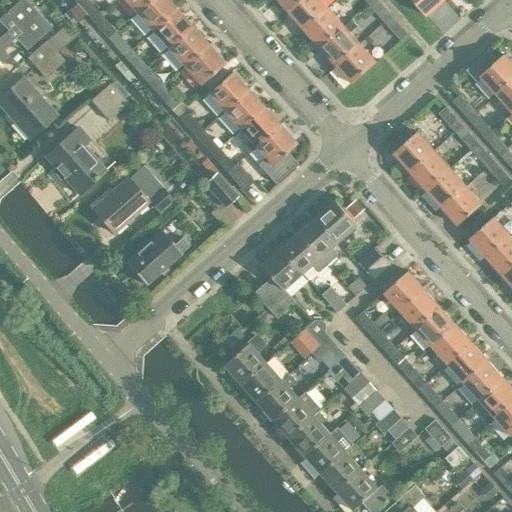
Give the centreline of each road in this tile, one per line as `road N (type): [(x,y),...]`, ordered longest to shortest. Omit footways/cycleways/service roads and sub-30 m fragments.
road 1 (residential): [(104,362),(348,148)]
road 2 (residential): [(511,332),(348,148)]
road 3 (residential): [(348,148),(507,6)]
road 4 (residential): [(244,511),(104,362)]
road 5 (residential): [(348,148),(215,0)]
road 6 (unclassified): [(0,243),(104,362)]
